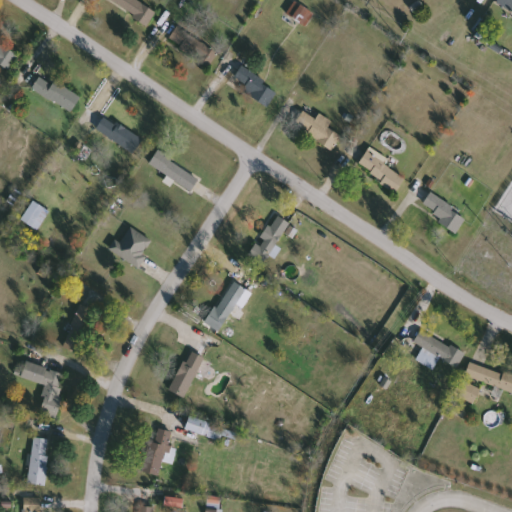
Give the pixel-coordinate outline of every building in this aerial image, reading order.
[(109,0),(137,0),(157,13),(148,26),(109,0)] [(511,12),(496,1),(496,0),(511,0),(511,12)] [(291,15),(301,4),(313,15),(303,26),(291,15)] [(210,67),(169,41),(177,27),(219,53),(210,67)] [(0,44),(15,54),(5,68),(0,64),(0,44)] [(243,91),(246,86),(234,77),(242,66),(279,91),(267,108),(243,91)] [(32,89),(40,74),(81,96),(73,111),(32,89)] [(333,150),(294,124),(304,110),(316,119),(320,113),(333,122),(328,128),(342,136),(333,150)] [(134,153),(97,129),(105,115),(142,139),(134,153)] [(406,180),(395,193),(358,164),(371,147),(388,160),(386,164),(406,180)] [(149,163),(158,151),(200,178),(191,191),(149,163)] [(457,232),(421,207),(430,193),(467,218),(457,232)] [(23,218),(36,201),(50,212),(37,229),(23,218)] [(292,227),(260,261),(248,250),(280,215),(292,227)] [(138,267),(110,249),(117,239),(120,241),(131,226),(154,242),(138,267)] [(237,304),(220,332),(206,323),(233,280),(252,293),(243,308),(237,304)] [(465,355),(456,369),(413,342),(422,328),(465,355)] [(186,399),(170,392),(189,350),(205,357),(186,399)] [(46,384),(21,378),(25,363),(67,373),(57,417),(39,413),(46,384)] [(511,391),(465,378),(469,363),(511,375),(511,391)] [(454,395),(461,379),(481,388),(474,404),(454,395)] [(186,428),(191,416),(210,424),(210,425),(222,430),(218,441),(186,428)] [(159,476),(144,473),(155,428),(173,433),(169,448),(177,449),(173,463),(163,461),(159,476)] [(49,439),(46,485),(30,484),(33,438),(49,439)] [(25,511),(25,497),(43,497),(43,511),(25,511)]
